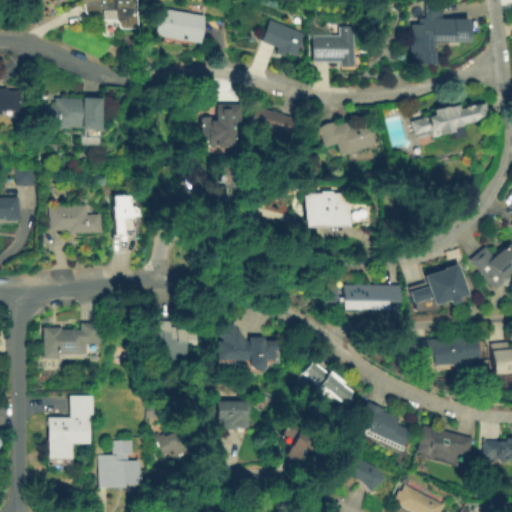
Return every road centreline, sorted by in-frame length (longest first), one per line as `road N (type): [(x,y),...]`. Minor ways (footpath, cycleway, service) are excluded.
road 1 (residential): [(511,418),(403,391),(267,305),(201,284),(155,279),(0,295),(5,39),(119,80),(209,69),(333,98),(390,97),(500,66)]
road 2 (residential): [(500,66),(509,118),(504,165),(447,236),(357,258),(294,260),(180,230),(161,246),(155,279)]
road 3 (residential): [(18,296),(19,511)]
road 4 (residential): [(354,511),(259,470),(238,472),(170,511)]
road 5 (residential): [(511,318),(358,331),(333,348)]
